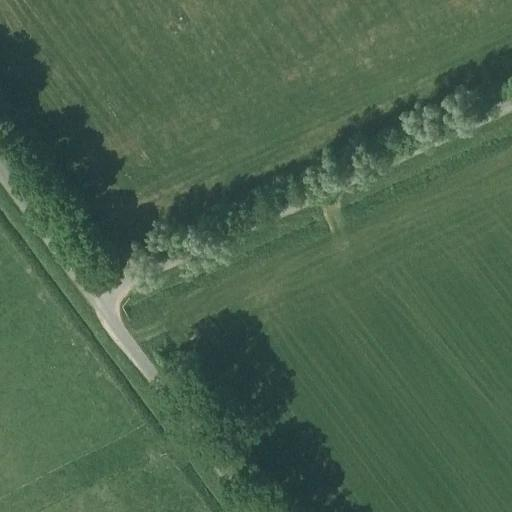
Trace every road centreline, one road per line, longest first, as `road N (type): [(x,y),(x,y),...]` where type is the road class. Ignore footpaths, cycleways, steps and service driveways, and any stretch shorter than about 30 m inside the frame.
road 1 (unclassified): [(95,299),(511,104)]
road 2 (unclassified): [(95,299),(252,511)]
road 3 (unclassified): [(0,171),(95,299)]
